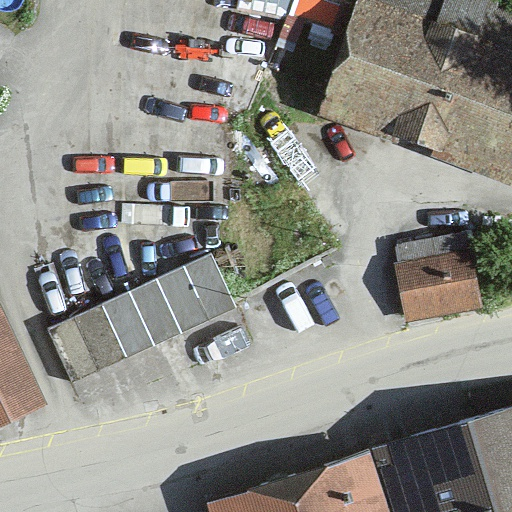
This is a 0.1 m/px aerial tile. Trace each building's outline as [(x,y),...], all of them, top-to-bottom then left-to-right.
[(511,163),(511,0),(355,0),(317,108),(508,175),(511,163)] [(470,241),(397,254),(408,316),(481,303),(470,241)] [(238,300),(211,247),(46,330),(73,383),(238,300)] [(0,310),(0,423),(44,403),(0,310)] [(511,511),(511,409),(200,500),(203,511),(511,511)]
